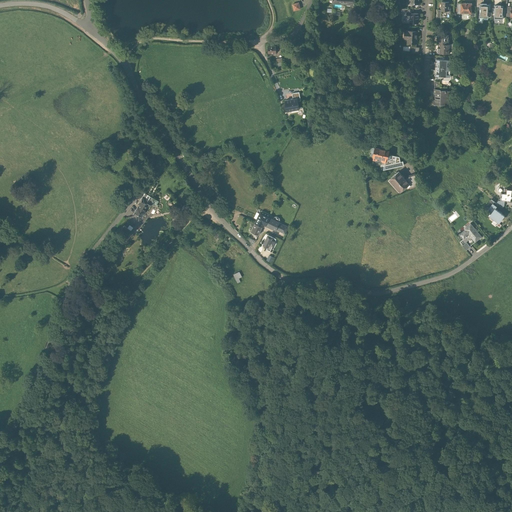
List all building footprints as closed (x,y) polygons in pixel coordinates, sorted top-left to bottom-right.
[(442,2),(441,11),(450,11),(451,4),(449,4),(449,2),(442,2)] [(471,13),(472,3),(458,3),(457,14),(466,14),(466,13),(471,13)] [(488,5),(480,4),(479,18),(488,18),(488,5)] [(503,6),(495,5),(494,19),(503,19),(503,6)] [(450,18),(450,11),(441,11),(438,10),(437,20),(441,20),(441,18),(450,18)] [(413,14),(407,14),(407,18),(410,18),(409,24),(418,25),(418,14),(413,14)] [(408,32),(404,32),(404,40),(407,40),(407,44),(416,45),(417,33),(415,33),(408,32)] [(439,35),(437,34),(437,44),(438,44),(448,44),(448,35),(446,35),(439,35)] [(448,44),(438,44),(438,54),(439,54),(445,54),(449,54),(449,45),(448,44)] [(436,60),(436,68),(450,69),(450,61),(436,60)] [(450,73),(450,69),(436,68),(435,76),(439,76),(449,77),(450,73)] [(449,77),(439,76),(438,79),(442,80),(442,84),(445,84),(445,81),(449,81),(450,80),(451,73),(450,73),(449,77)] [(441,91),(434,90),(433,90),(433,95),(435,95),(435,97),(440,97),(440,99),(435,99),(435,103),(433,103),(433,105),(440,105),(443,105),(444,106),(449,107),(449,97),(451,97),(451,92),(441,92),(441,91)] [(298,100),(286,102),(287,111),(299,109),(298,100)] [(390,151),(376,148),(373,160),(386,163),(386,161),(387,161),(388,160),(389,155),(390,151)] [(399,172),(389,181),(400,193),(409,186),(410,185),(406,180),(399,172)] [(416,176),(406,180),(410,185),(409,186),(410,189),(419,185),(416,176)] [(503,193),(502,200),(511,202),(511,199),(511,188),(505,188),(505,190),(508,190),(507,193),(503,193)] [(142,197),(136,208),(137,209),(135,212),(141,215),(144,209),(146,210),(147,209),(148,208),(149,205),(150,206),(151,205),(150,204),(151,202),(142,197)] [(489,210),(492,213),(496,209),(498,207),(494,204),(489,210)] [(492,213),(490,216),(500,224),(506,217),(496,209),(492,213)] [(260,213),(255,223),(262,227),(263,224),(266,226),(270,217),(271,215),(263,211),(261,213),(260,213)] [(280,222),(270,217),(266,226),(276,231),(277,230),(280,223),(280,222)] [(255,223),(251,232),(258,235),(262,227),(255,223)] [(289,227),(280,223),(277,230),(286,234),(289,227)] [(466,230),(461,235),(464,239),(470,235),(476,243),(483,237),(471,224),(465,229),(466,230)] [(273,237),(268,235),(264,245),(269,247),(270,245),(274,247),(275,243),(272,241),(273,237)] [(239,272),(233,275),(237,284),(240,282),(238,278),(242,277),(239,272)]
